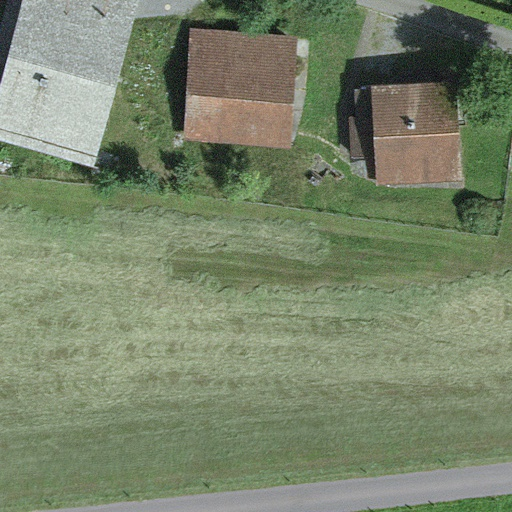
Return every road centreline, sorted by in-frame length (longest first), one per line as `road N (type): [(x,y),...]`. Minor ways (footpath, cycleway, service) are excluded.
road 1 (unclassified): [(511,476),(180,511)]
road 2 (residential): [(396,0),(511,40)]
